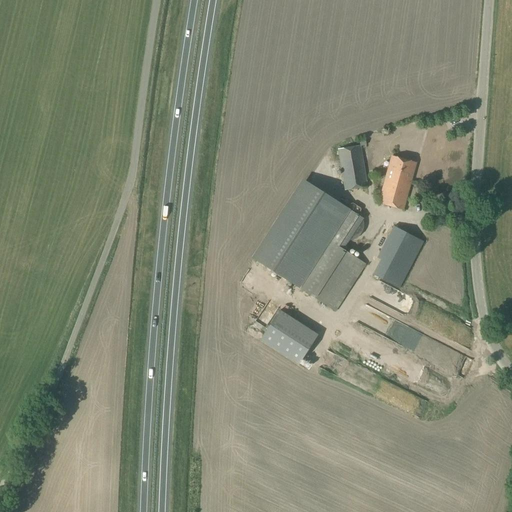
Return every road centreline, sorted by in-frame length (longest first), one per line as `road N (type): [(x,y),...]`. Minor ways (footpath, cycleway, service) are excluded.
road 1 (unclassified): [(158,0),(127,191),(62,363),(0,489)]
road 2 (trunk): [(163,511),(171,298),(212,0)]
road 3 (trunk): [(192,0),(155,297),(146,511)]
road 4 (unclassified): [(511,374),(486,335),(475,275),(489,0)]
